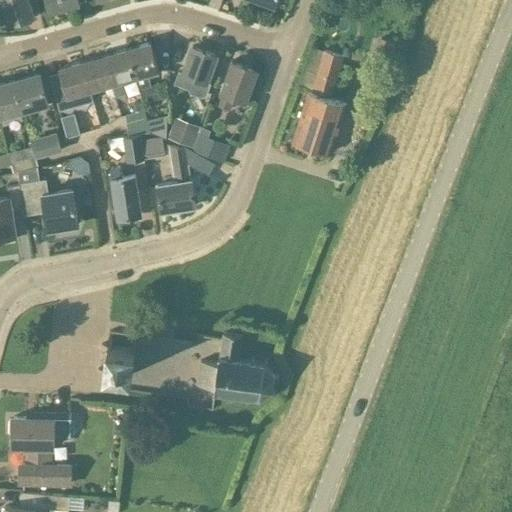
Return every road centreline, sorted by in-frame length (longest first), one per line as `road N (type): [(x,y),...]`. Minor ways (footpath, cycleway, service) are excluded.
road 1 (unclassified): [(322,511),(511,2)]
road 2 (residential): [(1,306),(20,286),(206,239),(232,216),(290,55)]
road 3 (residential): [(290,55),(180,15),(0,55)]
